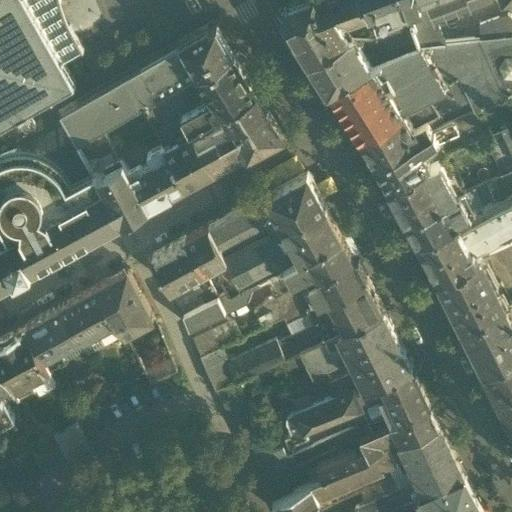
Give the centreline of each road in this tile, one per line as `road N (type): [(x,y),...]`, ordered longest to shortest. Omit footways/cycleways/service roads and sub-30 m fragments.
road 1 (residential): [(320,139),(511,489)]
road 2 (residential): [(120,247),(139,255),(265,511)]
road 3 (residential): [(120,247),(320,139)]
road 4 (residential): [(247,0),(320,139)]
road 5 (residential): [(0,315),(120,247)]
